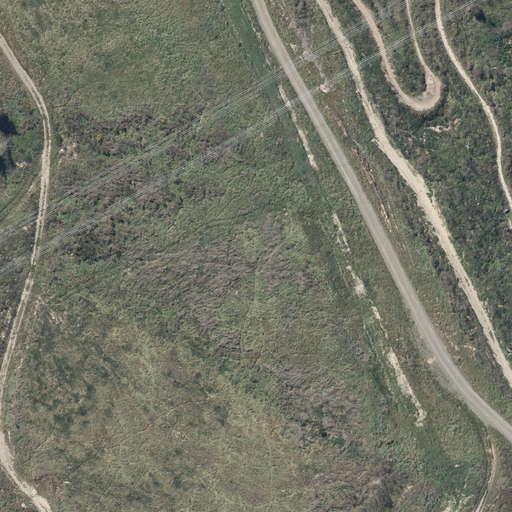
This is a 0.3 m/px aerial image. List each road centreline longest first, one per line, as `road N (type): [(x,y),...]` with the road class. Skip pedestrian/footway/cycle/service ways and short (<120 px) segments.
road 1 (track): [(275,0),(437,329),(485,407),(511,432)]
road 2 (track): [(0,27),(53,129),(53,158),(0,357)]
